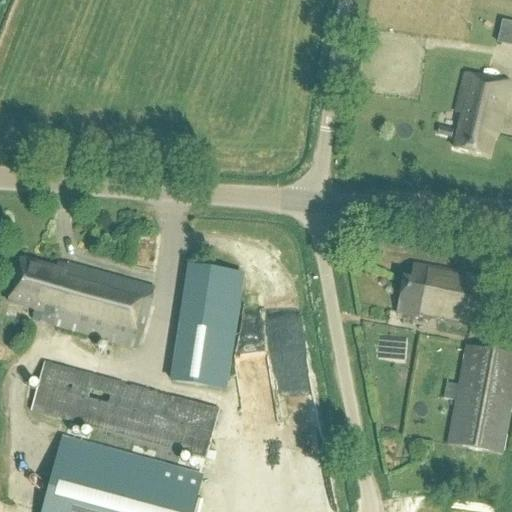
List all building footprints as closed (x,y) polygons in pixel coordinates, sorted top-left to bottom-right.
[(497,136),(508,86),(464,76),(455,114),(460,115),(453,149),(487,157),(492,135),(497,136)] [(150,295),(126,289),(124,281),(68,266),(63,275),(19,263),(8,305),(34,312),(31,322),(135,350),(150,295)] [(471,330),(480,279),(411,267),(409,282),(402,281),(395,317),(471,330)] [(224,390),(242,277),(187,268),(170,382),(224,390)] [(263,316),(265,327),(290,323),(288,312),(263,316)] [(263,357),(262,345),(232,347),(233,359),(263,357)] [(502,457),(511,403),(511,357),(464,348),(445,447),(502,457)] [(204,462),(218,413),(44,365),(30,414),(204,462)] [(283,376),(285,413),(303,412),(301,375),(283,376)] [(189,511),(198,477),(61,441),(42,511),(189,511)] [(265,474),(263,452),(250,453),(251,474),(265,474)] [(303,488),(301,501),(316,503),(318,490),(303,488)]
